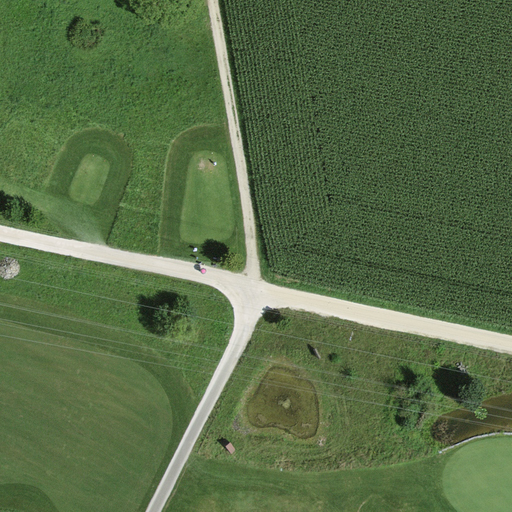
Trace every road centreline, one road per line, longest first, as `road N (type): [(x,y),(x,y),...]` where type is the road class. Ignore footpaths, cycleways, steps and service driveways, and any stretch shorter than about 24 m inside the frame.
road 1 (track): [(255,291),(213,0)]
road 2 (track): [(255,291),(511,346)]
road 3 (track): [(255,291),(0,232)]
road 4 (track): [(150,511),(255,291)]
